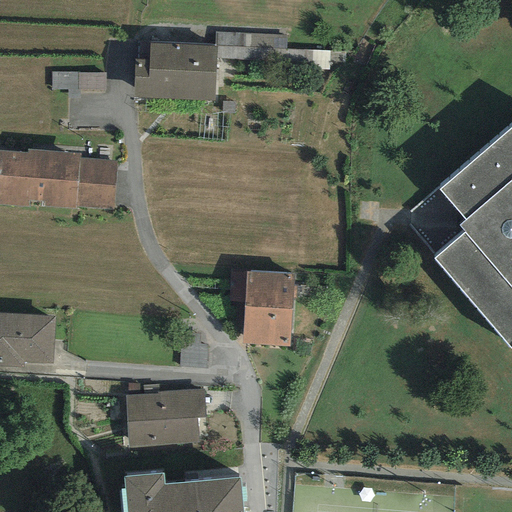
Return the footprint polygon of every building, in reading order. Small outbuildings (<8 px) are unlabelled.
[(286,35),(214,32),(214,45),(216,46),(216,58),(285,62),(285,68),(328,71),(329,51),(285,49),(286,35)] [(214,45),(149,43),(148,61),(134,60),(132,98),(214,101),(216,58),(216,46),(214,45)] [(106,73),(50,72),(50,91),(105,92),(106,73)] [(511,125),(440,187),(466,218),(460,224),(466,232),(434,259),(510,348),(511,346),(511,125)] [(26,153),(0,151),(0,204),(74,210),(75,207),(113,209),(117,160),(80,158),(80,153),(27,149),(26,153)] [(246,273),(229,272),(229,274),(228,301),(244,302),(246,273)] [(293,275),(246,273),(244,302),(242,344),(289,347),(293,275)] [(0,365),(23,367),(23,363),(52,364),(55,316),(0,313),(0,365)] [(156,394),(124,396),(127,447),(197,443),(196,418),(205,417),(203,389),(156,392),(156,394)] [(163,474),(123,477),(125,511),(242,511),(239,478),(164,485),(163,474)]
